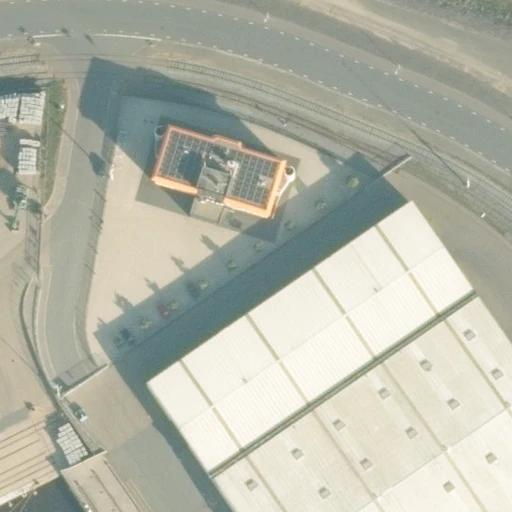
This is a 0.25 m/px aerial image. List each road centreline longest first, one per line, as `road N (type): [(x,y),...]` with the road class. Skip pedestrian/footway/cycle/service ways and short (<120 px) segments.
road 1 (unclassified): [(511,155),(413,101),(256,42),(101,17)]
road 2 (unknown): [(120,218),(194,241),(249,242),(283,227),(311,182),(308,170),(287,158),(179,119),(153,122),(144,134)]
road 3 (unclassified): [(101,17),(60,327),(79,387)]
